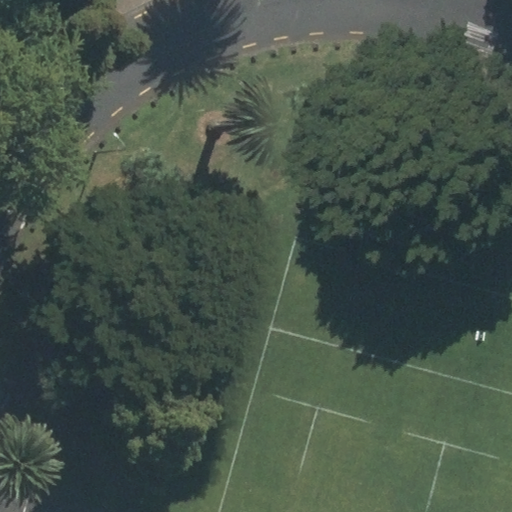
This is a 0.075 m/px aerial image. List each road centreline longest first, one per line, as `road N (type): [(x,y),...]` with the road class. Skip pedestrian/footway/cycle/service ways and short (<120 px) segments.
road 1 (residential): [(311,0),(176,32),(125,61),(68,120),(0,211)]
road 2 (residential): [(511,25),(381,0)]
